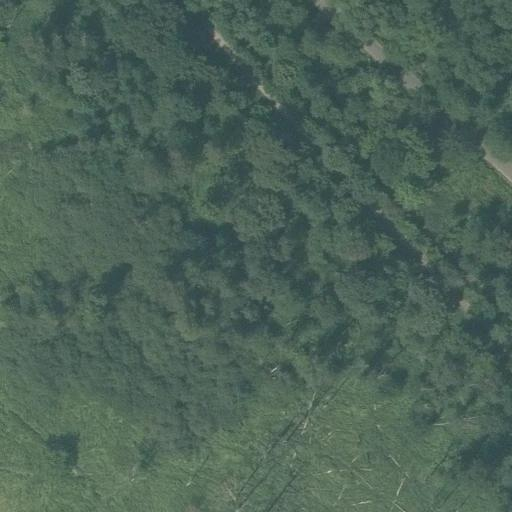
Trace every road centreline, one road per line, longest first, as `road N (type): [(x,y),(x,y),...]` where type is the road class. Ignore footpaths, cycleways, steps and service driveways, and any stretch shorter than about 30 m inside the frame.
road 1 (track): [(181,0),(511,346)]
road 2 (unknown): [(202,0),(511,323)]
road 3 (unclassified): [(511,170),(328,0)]
